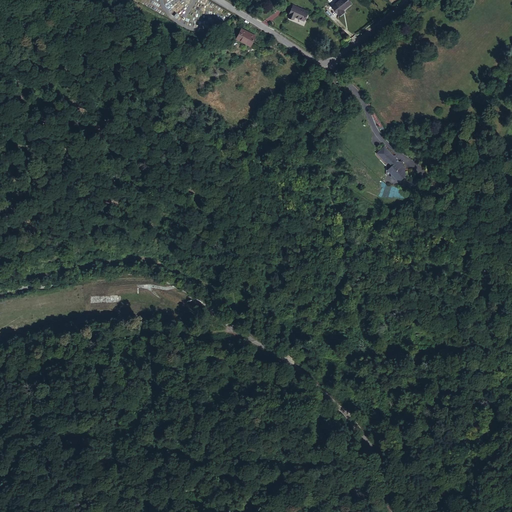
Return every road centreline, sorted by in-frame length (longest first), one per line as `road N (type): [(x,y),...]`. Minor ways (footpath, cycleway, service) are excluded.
road 1 (unclassified): [(0,295),(137,272),(209,303),(238,333),(278,356)]
road 2 (residential): [(409,0),(329,63),(219,0)]
